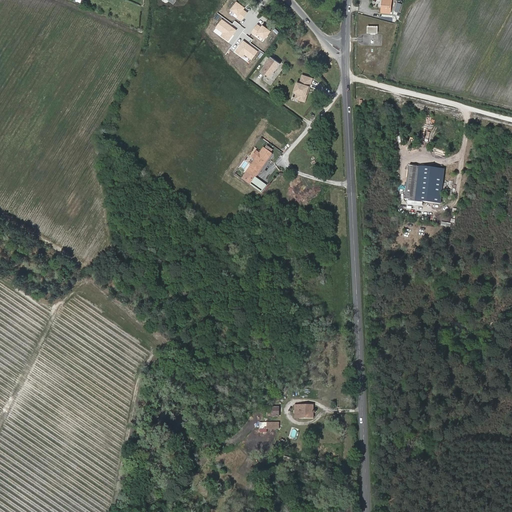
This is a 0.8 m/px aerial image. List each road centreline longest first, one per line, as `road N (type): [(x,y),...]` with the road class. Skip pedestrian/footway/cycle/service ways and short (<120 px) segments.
road 1 (secondary): [(367,511),(345,52)]
road 2 (track): [(511,109),(396,80),(391,73),(408,9),(421,0)]
road 3 (track): [(511,119),(345,76)]
